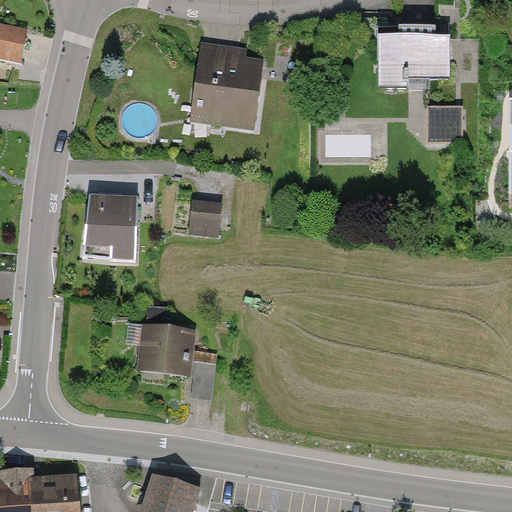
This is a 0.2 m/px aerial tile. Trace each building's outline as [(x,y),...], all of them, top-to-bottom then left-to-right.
[(0,0),(0,63),(21,69),(30,35),(0,27),(0,13),(3,0),(0,0)] [(454,81),(454,38),(381,39),(381,97),(413,96),(413,82),(454,81)] [(208,55),(196,123),(252,133),(265,65),(208,55)] [(464,138),(465,101),(430,100),(430,138),(464,138)] [(89,196),(84,262),(134,266),(139,200),(89,196)] [(193,205),(190,237),(220,240),(223,208),(193,205)] [(194,367),(197,333),(144,327),(139,372),(192,377),(194,367)] [(215,369),(194,367),(192,377),(190,398),(212,401),(215,369)] [(81,511),(79,480),(31,483),(33,511),(81,511)] [(203,511),(208,497),(157,481),(146,511),(203,511)] [(33,511),(31,483),(0,485),(0,511),(33,511)]
